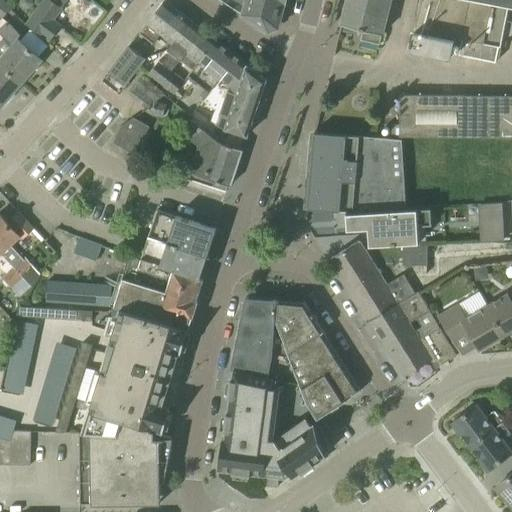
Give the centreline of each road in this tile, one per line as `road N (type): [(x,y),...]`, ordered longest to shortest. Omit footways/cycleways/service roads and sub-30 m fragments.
road 1 (residential): [(203,511),(190,473),(199,384),(229,255)]
road 2 (residential): [(407,422),(308,270),(229,255)]
road 3 (residential): [(239,216),(149,188),(97,161),(45,112)]
road 4 (residential): [(239,216),(293,66)]
road 5 (residential): [(276,511),(407,422)]
road 6 (residential): [(45,112),(134,0)]
road 7 (residential): [(192,0),(293,66)]
